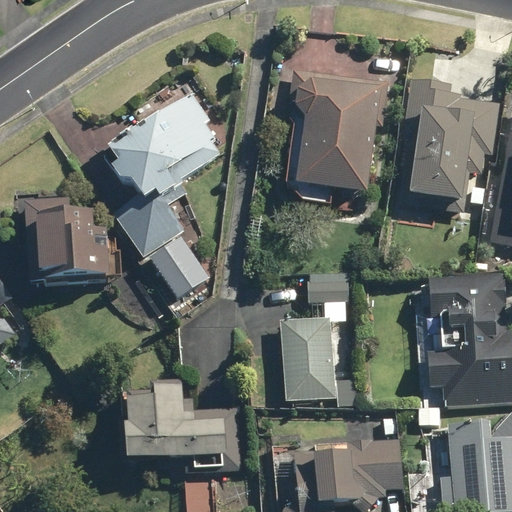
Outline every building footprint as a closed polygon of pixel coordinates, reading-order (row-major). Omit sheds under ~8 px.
[(302,190),(371,199),(386,87),(296,75),(292,109),(312,112),(302,190)] [(415,88),(398,207),(468,216),(473,177),(490,179),(501,100),(415,88)] [(109,152),(148,211),(230,156),(190,98),(109,152)] [(511,137),(491,244),(511,248),(511,137)] [(71,199),(27,203),(35,288),(116,280),(112,232),(99,233),(97,212),(72,214),(71,199)] [(446,389),(448,408),(511,402),(511,333),(506,275),(433,282),(437,320),(446,320),(450,354),(432,356),(435,390),(446,389)] [(0,308),(0,345),(17,334),(0,308)] [(332,320),(282,324),(290,402),(339,397),(332,320)] [(126,389),(132,465),(231,458),(227,411),(187,414),(185,385),(126,389)] [(453,429),(460,511),(511,511),(511,442),(496,444),(494,425),(453,429)] [(282,454),(287,511),(342,511),(342,505),(406,499),(400,442),(282,454)]
